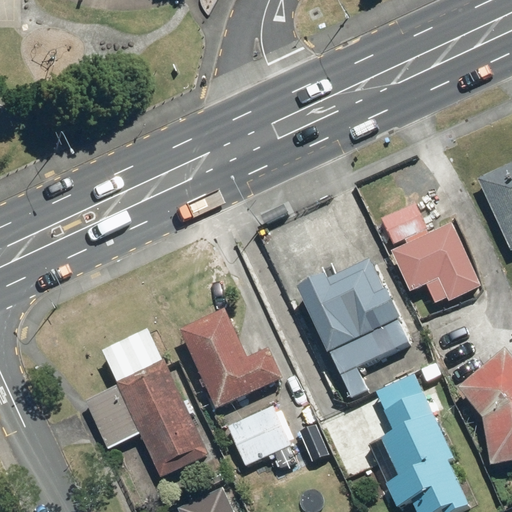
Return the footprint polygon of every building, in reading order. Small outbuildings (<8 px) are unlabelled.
[(511,168),(480,184),(511,252),(511,168)] [(418,205),(383,221),(395,248),(430,232),(418,205)] [(454,228),(394,256),(413,296),(441,283),(452,306),(484,291),(454,228)] [(388,296),(373,265),(331,285),(330,281),(301,295),(341,381),(343,379),(354,402),(370,394),(359,372),(412,348),(401,326),(404,325),(390,295),(388,296)] [(227,314),(183,335),(219,413),(286,382),(271,352),(250,362),(227,314)] [(152,334),(104,356),(119,388),(88,403),(111,452),(142,437),(163,483),(211,461),(152,334)] [(460,393),(486,424),(493,470),(511,467),(511,358),(508,354),(460,393)] [(396,436),(384,442),(402,481),(388,487),(399,511),(412,505),(415,511),(465,511),(472,509),(451,464),(457,462),(427,396),(387,414),(396,436)] [(276,410),(230,430),(248,470),(293,449),(276,410)] [(315,422),(295,432),(312,464),(331,455),(315,422)] [(234,511),(225,493),(182,511),(234,511)]
